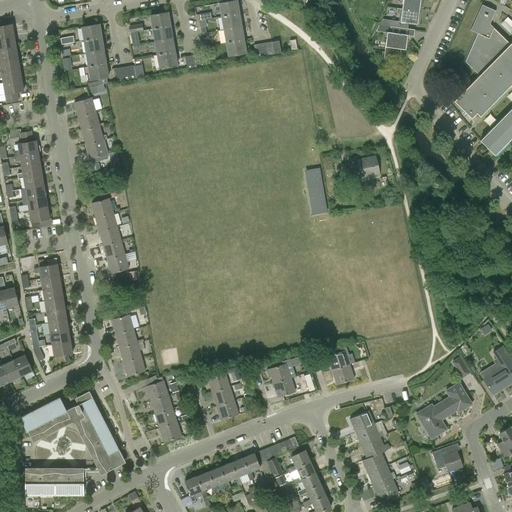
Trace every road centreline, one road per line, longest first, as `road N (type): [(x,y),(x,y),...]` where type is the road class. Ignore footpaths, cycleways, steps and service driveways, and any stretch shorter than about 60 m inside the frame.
road 1 (residential): [(511,209),(412,87),(448,0)]
road 2 (residential): [(97,360),(52,114)]
road 3 (residential): [(497,511),(471,430),(511,403)]
road 4 (residential): [(146,474),(97,360)]
